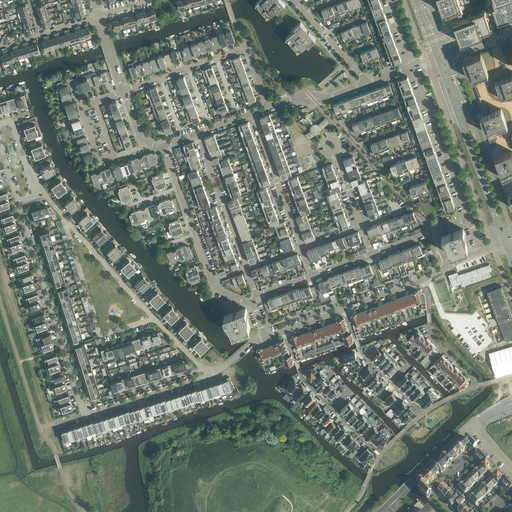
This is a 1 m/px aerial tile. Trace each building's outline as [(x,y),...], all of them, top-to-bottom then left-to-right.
[(186,8),(182,0),(179,0),(180,0),(176,2),(179,11),(186,8)] [(182,0),(186,8),(192,6),(190,0),(182,0)] [(190,0),(192,6),(193,8),(200,6),(198,0),(190,0)] [(259,0),(256,4),(268,17),(278,9),(279,11),(286,5),(281,0),(259,0)] [(347,0),(342,2),(346,12),(351,10),(347,0)] [(352,0),(347,0),(351,10),(356,8),(352,0)] [(438,0),(443,12),(446,11),(446,14),(450,12),(462,8),(459,0),(438,0)] [(511,0),(494,0),(495,1),(493,2),(498,18),(507,14),(510,14),(511,12),(511,0)] [(370,4),(372,9),(381,5),(380,1),(370,4)] [(342,2),(337,4),(340,13),(346,12),(342,2)] [(36,7),(38,12),(46,10),(45,4),(36,7)] [(337,4),(332,6),(335,15),(340,13),(337,4)] [(17,8),(19,13),(27,10),(26,5),(17,8)] [(381,5),(372,9),(374,14),(383,10),(381,5)] [(332,6),(327,8),(330,17),(335,15),(332,6)] [(330,17),(327,8),(322,10),(326,21),(331,20),(330,17)] [(40,17),(48,15),(50,14),(49,9),(46,10),(38,12),(40,17)] [(149,9),(146,10),(150,22),(157,20),(154,9),(150,10),(149,9)] [(83,10),(74,12),(76,18),(85,15),(83,10)] [(140,13),(143,22),(143,24),(150,22),(146,10),(143,10),(144,12),(140,13)] [(485,10),(453,22),(454,24),(461,43),(482,35),(481,33),(491,29),(485,10)] [(136,13),(133,14),(136,24),(143,22),(140,13),(136,14),(136,13)] [(375,16),(376,21),(386,18),(384,13),(375,16)] [(126,17),(129,28),(130,29),(133,28),(134,27),(133,25),(136,24),(133,14),(130,15),(130,16),(126,17)] [(119,18),(122,28),(123,30),(129,28),(126,17),(122,18),(122,17),(119,18)] [(113,31),(115,30),(122,28),(119,18),(116,19),(116,20),(112,21),(113,24),(111,25),(113,31)] [(376,21),(378,26),(388,23),(386,18),(376,21)] [(50,20),(41,23),(43,28),(51,25),(50,20)] [(31,21),(22,23),(24,29),(32,26),(31,21)] [(308,43),(310,45),(316,39),(301,22),(294,27),(296,29),(286,38),(299,51),(308,43)] [(367,22),(361,24),(365,33),(370,31),(367,22)] [(83,29),(86,38),(87,41),(95,38),(92,30),(89,31),(87,23),(85,24),(86,28),(83,29)] [(378,26),(380,31),(390,27),(388,23),(378,26)] [(361,24),(356,26),(360,35),(365,33),(361,24)] [(79,26),(77,27),(81,40),(86,38),(83,29),(80,30),(79,26)] [(356,26),(351,27),(355,37),(360,35),(356,26)] [(75,32),(73,32),(76,44),(81,42),(81,40),(77,27),(74,28),(75,32)] [(351,27),(346,29),(350,39),(355,37),(351,27)] [(380,31),(382,36),(391,32),(390,27),(380,31)] [(66,30),(70,43),(71,46),(76,44),(73,32),(70,33),(69,29),(66,30)] [(341,32),(342,35),(344,41),(350,39),(346,29),(341,31),(341,32)] [(65,35),(62,36),(65,45),(70,43),(66,30),(64,31),(65,35)] [(226,34),(224,34),(227,43),(230,42),(231,43),(235,42),(230,30),(225,32),(226,34)] [(58,32),(56,33),(60,46),(65,45),(62,36),(60,36),(58,32)] [(382,36),(383,40),(393,37),(391,32),(382,36)] [(55,38),(52,39),(55,48),(60,46),(56,33),(54,34),(55,38)] [(219,36),(217,37),(220,46),(220,45),(223,44),(224,46),(227,44),(227,43),(224,34),(223,33),(218,35),(219,36)] [(212,39),(210,39),(210,40),(213,48),(216,47),(217,48),(220,47),(220,45),(220,46),(217,37),(216,35),(211,37),(212,39)] [(50,50),(46,36),(43,37),(45,41),(42,42),(42,43),(39,44),(42,53),(45,52),(45,51),(50,50)] [(48,36),(46,36),(50,50),(55,48),(52,39),(49,40),(48,36)] [(383,40),(385,45),(395,42),(393,37),(383,40)] [(205,41),(203,42),(206,51),(209,49),(210,51),(213,49),(213,48),(210,40),(210,39),(209,38),(204,40),(205,41)] [(34,44),(31,45),(34,54),(40,53),(35,40),(33,40),(34,44)] [(198,44),(196,45),(199,53),(202,52),(203,53),(206,52),(206,51),(203,42),(202,41),(197,43),(198,44)] [(27,42),(25,43),(29,56),(34,54),(31,45),(29,46),(27,42)] [(385,45),(387,50),(397,47),(395,42),(385,45)] [(24,48),(21,48),(24,58),(29,56),(25,43),(22,44),(24,48)] [(190,46),(189,47),(188,47),(192,56),(195,55),(196,56),(199,55),(199,53),(196,45),(195,43),(190,45),(190,46)] [(17,45),(15,46),(19,59),(24,58),(21,48),(18,49),(17,45)] [(10,52),(11,53),(13,61),(14,61),(19,59),(15,46),(12,47),(13,51),(10,52)] [(188,47),(189,47),(188,46),(183,48),(183,49),(181,50),(184,58),(188,57),(189,58),(192,57),(192,56),(188,47)] [(376,47),(371,49),(374,59),(380,57),(376,47)] [(387,50),(389,55),(398,51),(397,47),(387,50)] [(371,49),(366,51),(369,60),(374,59),(371,49)] [(9,64),(5,50),(2,51),(3,55),(0,56),(3,65),(9,64)] [(7,50),(5,50),(9,64),(14,62),(14,61),(13,61),(11,53),(8,54),(7,50)] [(170,52),(171,54),(174,62),(175,64),(178,62),(178,61),(182,59),(178,51),(176,52),(176,50),(170,52)] [(369,60),(366,51),(360,53),(364,62),(369,60)] [(389,55),(390,60),(400,56),(398,51),(389,55)] [(163,55),(164,56),(167,65),(168,66),(171,65),(171,63),(174,62),(171,54),(169,54),(169,53),(163,55)] [(488,74),(481,53),(463,60),(467,71),(469,70),(473,80),(488,74)] [(156,57),(157,59),(160,67),(161,69),(164,67),(164,66),(167,65),(164,56),(162,57),(162,55),(156,57)] [(231,62),(233,68),(243,64),(240,56),(230,60),(231,62)] [(400,56),(390,60),(392,65),(402,61),(400,56)] [(149,60),(150,61),(153,70),(154,71),(157,70),(157,69),(160,67),(157,59),(155,59),(155,58),(149,60)] [(142,62),(143,64),(146,72),(146,74),(150,73),(150,71),(153,70),(150,61),(148,62),(148,61),(142,62)] [(136,66),(135,65),(134,62),(127,65),(132,79),(136,78),(136,76),(139,75),(136,66)] [(140,63),(135,65),(136,66),(139,75),(139,76),(143,75),(143,74),(146,72),(143,64),(141,65),(140,63)] [(238,71),(239,74),(245,71),(243,64),(233,68),(235,73),(238,71)] [(203,73),(205,78),(215,74),(212,67),(205,69),(206,72),(203,73)] [(101,75),(99,76),(101,83),(104,82),(104,83),(106,82),(113,79),(110,72),(107,72),(107,71),(100,73),(101,75)] [(236,77),(238,82),(248,79),(245,71),(239,74),(239,76),(236,77)] [(93,73),(89,74),(93,86),(97,85),(97,86),(100,85),(99,84),(101,83),(99,76),(97,76),(96,75),(96,74),(95,73),(94,73),(93,73)] [(84,81),(82,82),(85,89),(87,89),(89,89),(89,88),(93,86),(89,74),(84,76),(84,77),(83,77),(83,78),(83,79),(83,80),(84,81)] [(210,82),(211,84),(217,81),(215,74),(205,78),(207,83),(210,82)] [(85,89),(82,82),(80,82),(79,81),(79,80),(78,79),(76,79),(75,79),(74,80),(73,79),(72,79),(71,79),(70,79),(69,77),(69,76),(68,76),(67,75),(66,76),(65,76),(67,82),(72,81),(76,92),(80,91),(81,92),(83,91),(83,90),(85,89)] [(398,79),(400,84),(409,81),(407,76),(398,79)] [(511,76),(495,83),(501,99),(511,94),(511,76)] [(175,83),(177,88),(187,84),(184,77),(177,79),(178,82),(175,83)] [(243,86),(244,88),(251,86),(248,79),(238,82),(240,87),(243,86)] [(60,92),(61,94),(69,92),(68,90),(69,89),(68,87),(67,87),(66,83),(63,84),(62,81),(59,82),(57,83),(57,84),(56,84),(59,93),(60,92)] [(208,87),(210,92),(220,89),(217,81),(211,84),(211,86),(208,87)] [(400,84),(401,89),(411,86),(409,81),(400,84)] [(182,92),(183,94),(189,92),(187,84),(177,88),(179,93),(182,92)] [(390,84),(384,86),(388,95),(393,93),(390,84)] [(242,92),(243,97),(253,93),(251,86),(244,88),(245,91),(242,92)] [(384,86),(379,88),(383,97),(388,95),(384,86)] [(401,89),(403,94),(413,91),(411,86),(401,89)] [(147,93),(149,98),(159,95),(156,87),(149,90),(150,92),(147,93)] [(379,88),(374,90),(378,99),(378,101),(383,100),(383,97),(379,88)] [(215,96),(216,99),(223,96),(220,89),(210,92),(212,97),(215,96)] [(374,90),(369,92),(372,101),(378,99),(374,90)] [(403,94),(405,99),(414,95),(413,91),(403,94)] [(61,97),(63,103),(72,100),(70,96),(71,96),(70,93),(69,94),(69,92),(61,94),(62,96),(61,97)] [(180,98),(182,103),(192,99),(189,92),(183,94),(183,96),(180,98)] [(369,92),(364,93),(367,103),(372,101),(369,92)] [(253,93),(243,97),(245,102),(246,102),(246,104),(249,103),(256,101),(253,93)] [(364,93),(359,95),(362,105),(367,103),(364,93)] [(24,94),(16,97),(20,108),(24,107),(24,106),(24,105),(26,104),(26,105),(27,105),(25,99),(28,98),(26,94),(24,94)] [(154,102),(155,104),(161,102),(159,95),(149,98),(151,103),(154,102)] [(359,95),(354,97),(357,107),(362,105),(359,95)] [(405,99),(407,104),(416,100),(414,95),(405,99)] [(214,102),(215,107),(225,103),(223,96),(216,99),(217,101),(214,102)] [(16,97),(9,99),(13,110),(17,109),(17,107),(19,107),(20,108),(16,97)] [(354,97),(349,99),(352,108),(357,107),(354,97)] [(9,99),(2,101),(6,113),(10,111),(9,110),(12,109),(13,110),(9,99)] [(187,107),(188,109),(195,106),(192,99),(182,103),(184,108),(187,107)] [(349,99),(344,101),(347,110),(352,108),(349,99)] [(67,109),(67,111),(75,108),(74,106),(75,106),(74,104),(73,104),(72,100),(63,103),(65,110),(67,109)] [(407,104),(408,108),(418,105),(416,100),(407,104)] [(344,101),(338,103),(342,112),(343,115),(348,113),(347,110),(344,101)] [(107,108),(109,113),(119,109),(116,102),(109,104),(110,107),(107,108)] [(152,108),(154,113),(164,109),(161,102),(155,104),(155,107),(152,108)] [(225,103),(215,107),(217,112),(220,111),(221,113),(228,111),(225,103)] [(335,109),(331,110),(333,115),(342,112),(338,103),(333,105),(335,109)] [(408,108),(410,113),(420,110),(418,105),(408,108)] [(186,112),(187,117),(197,114),(195,106),(188,109),(189,111),(186,112)] [(398,107),(393,109),(396,119),(402,117),(398,107)] [(67,114),(69,120),(78,117),(76,113),(77,113),(77,110),(76,110),(75,108),(67,111),(68,113),(67,114)] [(301,109),(301,110),(300,112),(299,114),(299,116),(300,119),(299,119),(300,119),(301,120),(300,120),(300,121),(301,120),(303,122),(305,123),(307,123),(310,122),(312,125),(311,126),(311,128),(311,129),(311,131),(306,135),(305,134),(309,139),(315,135),(317,135),(319,133),(321,132),(322,129),(329,123),(325,118),(325,119),(319,124),(318,124),(316,124),(315,124),(314,124),(311,121),(312,121),(311,121),(313,119),(314,116),(314,114),(313,112),(313,111),(312,110),(310,109),(307,108),(305,108),(303,109),(303,108),(302,108),(303,109),(301,110),(301,109)] [(114,117),(115,119),(121,116),(119,109),(109,113),(111,118),(114,117)] [(159,117),(160,119),(167,117),(164,109),(154,113),(156,118),(159,117)] [(393,109),(388,111),(391,121),(396,119),(393,109)] [(485,115),(480,117),(486,133),(501,127),(502,129),(508,127),(501,109),(485,115)] [(410,113),(412,118),(421,115),(420,110),(410,113)] [(388,111),(383,113),(386,123),(391,121),(388,111)] [(383,113),(377,115),(381,124),(386,123),(383,113)] [(197,114),(187,117),(189,122),(192,121),(193,124),(200,121),(197,114)] [(260,117),(262,123),(271,119),(269,114),(260,117)] [(377,115),(372,117),(376,126),(381,124),(377,115)] [(421,115),(412,118),(414,123),(423,120),(421,115)] [(112,122),(114,127),(124,124),(121,116),(115,119),(115,121),(112,122)] [(73,126),(74,128),(81,125),(80,123),(81,123),(80,121),(79,121),(78,117),(69,120),(71,127),(73,126)] [(157,120),(159,127),(169,124),(167,117),(160,119),(157,120)] [(372,117),(367,119),(371,128),(376,126),(372,117)] [(262,123),(264,128),(273,124),(271,119),(262,123)] [(367,119),(362,120),(366,130),(371,128),(367,119)] [(362,120),(357,122),(361,132),(366,130),(362,120)] [(238,125),(240,131),(250,127),(248,122),(238,125)] [(361,132),(357,122),(352,124),(355,134),(361,132)] [(414,125),(416,130),(426,127),(424,122),(414,125)] [(24,128),(26,133),(36,130),(34,125),(35,125),(34,124),(23,128),(24,129),(24,128)] [(119,131),(120,134),(127,131),(124,124),(114,127),(116,132),(119,131)] [(169,124),(159,127),(161,133),(164,131),(165,134),(172,131),(169,124)] [(264,128),(266,133),(275,129),(273,124),(264,128)] [(73,138),(75,137),(84,134),(83,130),(84,129),(83,127),(82,127),(81,125),(74,128),(71,129),(72,131),(71,132),(73,138)] [(240,131),(242,136),(252,132),(250,127),(240,131)] [(416,130),(418,135),(428,132),(426,127),(416,130)] [(266,133),(267,138),(277,135),(275,129),(266,133)] [(36,130),(26,133),(27,138),(27,139),(38,135),(38,134),(36,130)] [(118,137),(119,142),(129,138),(127,131),(120,134),(121,136),(118,137)] [(407,131),(401,133),(405,142),(410,140),(407,131)] [(242,136),(244,141),(254,137),(252,132),(242,136)] [(418,135),(420,140),(429,136),(428,132),(418,135)] [(401,133),(396,135),(400,144),(405,142),(401,133)] [(79,143),(80,145),(87,142),(86,140),(87,140),(87,138),(86,138),(84,134),(75,137),(78,144),(79,143)] [(205,138),(207,143),(216,139),(214,134),(205,138)] [(269,143),(279,140),(281,139),(279,134),(277,135),(267,138),(269,143)] [(396,135),(391,137),(395,146),(400,144),(396,135)] [(420,140),(422,145),(431,141),(429,136),(420,140)] [(244,141),(246,146),(256,142),(254,137),(244,141)] [(391,137),(386,138),(390,148),(395,146),(391,137)] [(129,138),(119,142),(121,147),(124,146),(125,148),(132,146),(129,138)] [(386,138),(381,140),(384,150),(390,148),(386,138)] [(207,143),(208,148),(218,145),(216,139),(207,143)] [(269,143),(271,148),(281,145),(279,140),(269,143)] [(381,140),(376,142),(379,152),(384,150),(381,140)] [(422,145),(423,150),(433,146),(431,141),(422,145)] [(79,148),(81,154),(90,151),(89,147),(90,146),(89,144),(88,144),(87,142),(80,145),(80,147),(79,148)] [(183,145),(185,151),(195,147),(193,142),(183,145)] [(246,146),(248,151),(257,147),(256,142),(246,146)] [(371,155),(374,154),(379,152),(376,142),(371,144),(372,147),(369,148),(371,155)] [(31,149),(33,153),(43,149),(41,144),(42,144),(41,144),(31,148),(31,149)] [(208,148),(210,153),(220,150),(218,145),(208,148)] [(271,148),(273,153),(283,150),(281,145),(271,148)] [(423,150),(425,154),(435,151),(433,146),(423,150)] [(185,151),(187,156),(197,152),(195,147),(185,151)] [(248,151),(250,156),(259,152),(257,147),(248,151)] [(43,149),(33,153),(35,158),(35,159),(46,154),(45,154),(43,149)] [(212,158),(222,155),(225,154),(223,149),(220,150),(210,153),(212,158)] [(273,153),(275,158),(284,155),(283,150),(273,153)] [(90,151),(81,154),(84,160),(85,160),(86,162),(93,159),(93,157),(94,157),(93,154),(92,155),(90,151)] [(425,154),(427,159),(436,156),(435,151),(425,154)] [(511,151),(495,157),(503,178),(511,174),(511,151)] [(187,156),(189,161),(198,157),(197,152),(187,156)] [(250,156),(252,161),(261,158),(259,152),(250,156)] [(150,153),(147,154),(151,165),(156,164),(155,162),(158,161),(154,153),(151,154),(150,153)] [(343,159),(345,165),(355,161),(353,156),(349,157),(349,155),(350,154),(350,153),(344,158),(344,159),(343,159)] [(144,157),(140,158),(143,166),(145,166),(146,167),(151,165),(147,154),(143,155),(144,157)] [(214,163),(219,162),(224,160),(222,155),(212,158),(214,163)] [(275,158),(277,163),(286,160),(284,155),(275,158)] [(416,156),(411,158),(414,168),(419,166),(416,156)] [(427,159),(429,164),(438,160),(436,156),(427,159)] [(189,161),(191,166),(200,162),(198,157),(189,161)] [(136,158),(133,159),(137,170),(142,169),(141,167),(143,166),(140,158),(137,159),(136,158)] [(219,162),(221,167),(230,163),(228,158),(224,160),(219,162)] [(252,161),(253,166),(263,163),(261,158),(252,161)] [(411,158),(405,160),(409,170),(414,168),(411,158)] [(130,162),(126,163),(129,172),(131,171),(132,172),(137,170),(133,159),(129,160),(130,162)] [(277,163),(279,169),(288,165),(286,160),(277,163)] [(405,160),(400,162),(404,171),(409,170),(405,160)] [(429,164),(430,169),(440,165),(438,160),(429,164)] [(345,165),(347,170),(357,166),(355,161),(345,165)] [(40,169),(42,173),(52,168),(50,163),(50,162),(39,168),(40,169)] [(191,166),(193,171),(197,169),(198,170),(202,168),(200,162),(191,166)] [(400,162),(395,164),(399,173),(404,171),(400,162)] [(122,163),(119,164),(123,176),(128,174),(127,172),(129,172),(126,163),(123,164),(122,163)] [(221,167),(222,172),(232,168),(230,163),(221,167)] [(253,166),(255,171),(265,168),(263,163),(253,166)] [(116,167),(112,168),(115,177),(117,176),(118,177),(123,176),(119,164),(115,166),(116,167)] [(322,167),(324,172),(334,169),(332,164),(322,167)] [(399,173),(395,164),(390,166),(393,175),(399,173)] [(279,169),(280,174),(290,170),(288,165),(279,169)] [(440,165),(430,169),(432,174),(442,170),(440,165)] [(347,170),(349,175),(359,171),(357,166),(347,170)] [(52,168),(42,173),(45,177),(45,178),(55,172),(52,168)] [(108,168),(105,169),(109,181),(114,179),(113,178),(115,177),(112,168),(109,170),(108,168)] [(222,172),(224,177),(234,173),(232,168),(222,172)] [(255,171),(257,176),(267,173),(265,168),(255,171)] [(101,172),(98,173),(101,182),(103,181),(104,183),(109,181),(105,169),(101,171),(101,172)] [(188,173),(190,178),(199,174),(198,170),(197,169),(193,171),(188,173)] [(324,172),(326,177),(335,174),(334,169),(324,172)] [(290,170),(280,174),(282,179),(292,175),(290,170)] [(349,175),(351,180),(361,176),(359,171),(349,175)] [(101,182),(98,173),(94,175),(94,173),(88,175),(91,183),(93,183),(94,186),(100,184),(99,183),(101,182)] [(151,179),(153,184),(164,180),(163,176),(162,177),(160,173),(152,176),(153,178),(151,179)] [(224,177),(226,182),(236,178),(234,173),(224,177)] [(257,176),(259,181),(269,178),(267,173),(257,176)] [(433,176),(435,181),(444,178),(443,173),(433,176)] [(190,178),(192,183),(201,180),(199,174),(190,178)] [(326,177),(328,183),(337,179),(335,174),(326,177)] [(288,180),(290,185),(299,181),(297,176),(288,180)] [(353,185),(358,183),(362,181),(361,176),(351,180),(353,185)] [(226,182),(228,187),(238,183),(236,178),(226,182)] [(269,178),(259,181),(261,187),(270,183),(269,178)] [(435,181),(437,186),(446,182),(444,178),(435,181)] [(328,183),(330,188),(339,184),(337,179),(328,183)] [(358,183),(359,188),(369,185),(367,179),(362,181),(358,183)] [(51,187),(54,191),(63,185),(60,181),(60,180),(51,187)] [(164,180),(153,184),(155,189),(152,190),(153,194),(159,192),(158,190),(166,188),(164,184),(166,183),(164,180)] [(192,183),(193,188),(203,185),(201,180),(192,183)] [(290,185),(292,190),(301,186),(299,181),(290,185)] [(425,182),(420,184),(423,193),(429,191),(425,182)] [(437,186),(438,191),(448,187),(446,182),(437,186)] [(228,187),(230,192),(239,189),(238,183),(228,187)] [(327,189),(329,194),(331,193),(336,191),(341,189),(339,184),(330,188),(327,189)] [(415,185),(418,195),(419,197),(424,196),(423,193),(420,184),(415,185)] [(63,185),(54,191),(57,195),(58,196),(67,189),(66,189),(63,185)] [(118,191),(119,196),(131,192),(130,188),(128,189),(127,185),(118,188),(119,191),(118,191)] [(193,188),(195,193),(205,190),(203,185),(193,188)] [(359,188),(361,193),(371,190),(369,185),(359,188)] [(413,197),(418,195),(415,185),(409,187),(413,197)] [(292,190),(294,195),(303,192),(301,186),(292,190)] [(257,191),(259,196),(269,193),(267,187),(257,191)] [(438,191),(440,195),(450,192),(448,187),(438,191)] [(239,189),(230,192),(232,197),(241,194),(239,189)] [(195,193),(197,198),(207,195),(205,190),(195,193)] [(361,193),(363,198),(373,195),(371,190),(361,193)] [(327,194),(329,199),(338,196),(336,191),(331,193),(329,194),(327,194)] [(131,192),(119,196),(121,201),(123,201),(124,203),(126,202),(126,204),(133,202),(131,196),(132,196),(131,192)] [(294,195),(295,200),(305,197),(303,192),(294,195)] [(440,195),(442,200),(451,197),(450,192),(440,195)] [(259,196),(261,201),(270,198),(269,193),(259,196)] [(197,198),(199,203),(209,200),(207,195),(197,198)] [(363,198),(365,204),(375,200),(373,195),(363,198)] [(65,204),(68,208),(76,201),(73,197),(73,196),(64,204),(65,204)] [(329,199),(330,205),(340,201),(338,196),(329,199)] [(230,207),(239,203),(242,202),(240,197),(228,201),(230,207)] [(295,200),(297,205),(307,202),(305,197),(295,200)] [(442,200),(444,205),(453,202),(451,197),(442,200)] [(261,201),(263,206),(272,203),(270,198),(261,201)] [(167,199),(164,200),(168,212),(169,214),(173,213),(172,210),(173,210),(172,209),(175,208),(171,199),(168,201),(167,199)] [(8,200),(0,202),(0,209),(1,209),(10,206),(8,200)] [(161,203),(157,204),(160,213),(162,212),(163,214),(168,212),(164,200),(160,202),(161,203)] [(209,200),(199,203),(201,209),(211,205),(209,200)] [(365,204),(367,209),(376,205),(375,200),(365,204)] [(76,201),(68,208),(71,212),(72,213),(80,205),(80,204),(80,205),(76,201)] [(330,205),(332,210),(342,206),(340,201),(330,205)] [(297,205),(299,210),(309,207),(307,202),(297,205)] [(453,202),(444,205),(445,210),(455,207),(453,202)] [(230,207),(232,212),(241,208),(239,203),(230,207)] [(263,206),(265,211),(274,208),(272,203),(263,206)] [(153,204),(150,206),(154,217),(159,215),(158,214),(160,213),(157,204),(154,206),(153,204)] [(367,209),(369,214),(378,210),(376,205),(367,209)] [(47,206),(42,208),(45,218),(50,216),(49,212),(53,211),(54,211),(50,206),(50,207),(48,207),(47,206)] [(147,208),(143,210),(146,218),(148,217),(149,219),(154,217),(150,206),(146,207),(147,208)] [(207,209),(209,215),(218,211),(216,206),(207,209)] [(332,210),(334,215),(344,211),(342,206),(332,210)] [(299,210),(301,215),(306,214),(311,212),(309,207),(299,210)] [(42,208),(37,209),(40,221),(45,220),(45,218),(42,208)] [(232,212),(234,217),(243,213),(241,208),(232,212)] [(265,211),(266,216),(276,213),(274,208),(265,211)] [(40,221),(37,209),(31,211),(35,223),(40,221)] [(139,209),(136,211),(140,222),(145,220),(145,221),(147,220),(146,218),(143,210),(140,211),(139,209)] [(378,210),(369,214),(371,219),(380,215),(378,210)] [(140,222),(136,211),(132,212),(133,213),(129,215),(132,223),(134,223),(135,224),(140,222)] [(209,215),(210,220),(220,216),(218,211),(209,215)] [(334,221),(336,220),(346,216),(344,211),(334,215),(332,216),(334,221)] [(413,211),(408,213),(411,223),(416,221),(417,223),(419,223),(421,223),(422,222),(416,216),(415,216),(413,211)] [(78,220),(82,224),(90,217),(87,213),(87,212),(78,220)] [(235,222),(245,218),(248,217),(246,212),(243,213),(234,217),(235,222)] [(266,216),(268,222),(278,218),(276,213),(266,216)] [(408,213),(403,215),(406,225),(411,223),(408,213)] [(2,226),(14,222),(13,219),(14,219),(13,214),(8,216),(8,215),(8,216),(0,218),(0,219),(1,219),(3,225),(2,226)] [(296,217),(298,222),(308,219),(306,214),(301,215),(296,217)] [(403,215),(398,217),(401,227),(406,225),(403,215)] [(210,220),(212,225),(222,221),(220,216),(210,220)] [(336,220),(338,225),(347,221),(346,216),(336,220)] [(90,217),(82,224),(85,228),(94,221),(94,220),(93,221),(90,217)] [(398,217),(393,219),(396,228),(401,227),(398,217)] [(235,222),(237,227),(247,224),(245,218),(235,222)] [(270,227),(275,225),(280,223),(278,218),(268,222),(270,227)] [(298,222),(300,227),(310,224),(308,219),(298,222)] [(388,221),(391,230),(392,233),(397,231),(396,228),(393,219),(388,221)] [(168,225),(170,230),(181,226),(180,224),(179,224),(177,220),(169,223),(170,225),(168,225)] [(212,225),(214,230),(224,226),(222,221),(212,225)] [(275,225),(277,230),(286,227),(284,221),(280,223),(275,225)] [(347,221),(338,225),(340,230),(349,227),(347,221)] [(388,221),(383,223),(386,232),(391,230),(388,221)] [(14,222),(2,226),(4,232),(7,230),(8,231),(8,230),(16,227),(14,222)] [(383,223),(377,224),(381,234),(386,232),(383,223)] [(237,227),(239,232),(249,229),(247,224),(237,227)] [(300,227),(302,232),(311,229),(310,224),(300,227)] [(377,224),(372,226),(376,236),(381,234),(377,224)] [(181,226),(170,230),(166,232),(168,237),(173,235),(174,237),(183,234),(181,230),(183,230),(181,226)] [(214,230),(216,235),(226,231),(224,226),(214,230)] [(376,236),(372,226),(367,228),(371,238),(376,236)] [(277,230),(279,235),(288,232),(286,227),(277,230)] [(92,236),(96,240),(104,233),(101,229),(101,228),(92,236)] [(239,232),(241,237),(251,234),(249,229),(239,232)] [(302,232),(304,237),(313,234),(311,229),(302,232)] [(465,234),(463,229),(454,232),(454,231),(450,232),(450,233),(442,237),(443,242),(446,241),(451,255),(452,255),(467,249),(468,248),(463,235),(465,234)] [(39,234),(41,239),(51,236),(49,231),(39,234)] [(216,235),(218,240),(227,236),(226,231),(216,235)] [(279,235),(280,240),(290,237),(288,232),(279,235)] [(358,232),(353,234),(356,243),(362,241),(358,232)] [(104,233),(96,240),(99,244),(108,237),(108,236),(107,237),(104,233)] [(8,246),(20,242),(19,239),(20,238),(19,234),(14,236),(14,235),(14,236),(7,238),(7,239),(9,245),(8,246)] [(241,237),(243,242),(252,239),(251,234),(241,237)] [(313,234),(304,237),(306,243),(315,239),(313,234)] [(353,234),(348,235),(351,245),(356,243),(353,234)] [(348,235),(343,237),(346,247),(351,245),(348,235)] [(41,239),(42,244),(52,241),(51,236),(41,239)] [(218,240),(220,245),(229,242),(227,236),(218,240)] [(280,240),(282,245),(292,242),(290,237),(280,240)] [(343,237),(338,239),(341,249),(346,247),(343,237)] [(243,242),(245,247),(254,244),(252,239),(243,242)] [(338,239),(332,241),(336,251),(341,249),(338,239)] [(42,244),(44,250),(54,246),(52,241),(42,244)] [(332,241),(327,243),(331,252),(336,251),(332,241)] [(20,242),(8,246),(10,252),(14,250),(14,251),(14,250),(22,247),(20,242)] [(220,245),(222,250),(231,247),(229,242),(220,245)] [(292,242),(282,245),(284,251),(294,247),(292,242)] [(327,243),(322,245),(326,254),(331,252),(327,243)] [(106,252),(110,256),(118,249),(115,245),(115,244),(106,252)] [(245,247),(247,253),(256,249),(254,244),(245,247)] [(419,244),(414,246),(418,256),(423,254),(419,244)] [(322,245),(317,246),(321,256),(326,254),(322,245)] [(44,250),(45,255),(55,252),(54,246),(44,250)] [(184,246),(181,247),(185,258),(190,256),(189,255),(192,254),(188,246),(185,247),(184,246)] [(317,246),(312,248),(317,261),(322,259),(321,256),(317,246)] [(414,246),(409,248),(413,260),(418,258),(418,256),(414,246)] [(178,250),(174,251),(177,259),(179,259),(180,260),(185,258),(181,247),(177,248),(178,250)] [(222,250),(223,255),(233,252),(231,247),(222,250)] [(317,261),(312,248),(307,250),(311,263),(317,261)] [(409,248),(404,250),(408,262),(413,260),(409,248)] [(118,249),(110,256),(113,260),(122,253),(122,252),(121,252),(118,249)] [(247,253),(248,258),(258,254),(256,249),(247,253)] [(404,250),(399,252),(403,264),(408,262),(404,250)] [(177,259),(174,251),(171,252),(170,251),(166,252),(171,264),(176,262),(175,260),(177,259)] [(45,255),(47,260),(57,257),(55,252),(45,255)] [(223,255),(225,260),(235,257),(233,252),(223,255)] [(399,252),(394,254),(398,265),(403,264),(399,252)] [(14,265),(14,266),(27,261),(26,259),(27,258),(25,254),(21,255),(20,255),(13,258),(15,265),(14,265)] [(258,254),(248,258),(250,263),(260,259),(258,254)] [(298,254),(292,256),(296,265),(301,263),(298,254)] [(388,256),(389,257),(392,265),(393,265),(393,266),(393,267),(398,265),(394,254),(388,256)] [(292,256),(287,257),(291,267),(296,265),(292,256)] [(47,260),(49,265),(59,262),(57,257),(47,260)] [(225,260),(227,265),(237,262),(235,257),(225,260)] [(287,257),(282,259),(286,269),(291,267),(287,257)] [(389,257),(384,259),(388,268),(393,266),(393,265),(392,265),(389,257)] [(282,259),(277,261),(281,271),(286,269),(282,259)] [(380,262),(375,264),(377,270),(382,268),(383,273),(389,271),(388,268),(384,259),(379,261),(380,262)] [(121,268),(124,272),(132,264),(129,261),(129,260),(120,268),(121,268)] [(27,261),(14,266),(16,271),(20,270),(20,271),(20,270),(29,267),(27,261)] [(50,270),(60,267),(63,266),(61,261),(59,262),(49,265),(50,270)] [(277,261),(272,263),(276,273),(281,271),(277,261)] [(237,262),(227,265),(229,271),(239,267),(237,262)] [(272,263),(267,265),(270,274),(276,273),(272,263)] [(457,272),(449,275),(453,286),(461,283),(462,286),(493,275),(489,263),(458,275),(457,272)] [(132,264),(124,272),(127,276),(128,276),(136,268),(132,264)] [(370,264),(365,266),(368,275),(373,273),(373,272),(377,270),(375,264),(370,266),(370,264)] [(267,265),(262,267),(265,276),(270,274),(267,265)] [(185,272),(187,277),(198,273),(197,269),(196,270),(194,266),(186,269),(186,271),(185,272)] [(359,266),(354,268),(358,280),(363,278),(363,277),(362,276),(359,268),(360,268),(359,266)] [(365,266),(360,268),(359,268),(362,276),(363,277),(368,275),(365,266)] [(50,270),(52,275),(62,272),(60,267),(50,270)] [(262,267),(257,269),(260,278),(265,276),(262,267)] [(349,270),(352,280),(353,282),(358,280),(354,268),(349,270)] [(260,278),(257,269),(252,270),(255,280),(260,278)] [(349,270),(344,272),(347,281),(352,280),(349,270)] [(52,275),(53,280),(63,277),(62,272),(52,275)] [(339,274),(342,283),(343,286),(348,284),(347,281),(344,272),(339,274)] [(135,284),(138,288),(146,280),(143,276),(144,275),(142,273),(138,276),(140,278),(134,283),(135,284)] [(198,273),(187,277),(189,282),(190,281),(191,284),(200,280),(198,277),(200,276),(198,273)] [(20,285),(21,286),(33,281),(32,278),(33,278),(31,274),(27,275),(26,275),(19,278),(21,285),(20,285)] [(243,274),(237,276),(241,285),(246,283),(244,279),(246,278),(245,276),(243,276),(243,274)] [(339,274),(334,275),(337,285),(342,283),(339,274)] [(328,277),(329,279),(332,287),(337,285),(334,275),(328,277)] [(241,285),(237,276),(222,281),(223,285),(233,281),(235,287),(241,285)] [(66,287),(69,286),(68,282),(65,283),(63,277),(53,280),(55,286),(58,285),(59,288),(65,286),(65,287),(66,287)] [(329,279),(324,281),(328,290),(333,288),(332,287),(329,279)] [(146,280),(138,288),(142,291),(141,291),(142,292),(150,284),(146,280)] [(33,281),(21,286),(23,291),(26,290),(26,291),(26,290),(35,287),(33,281)] [(328,290),(324,281),(319,283),(319,284),(316,285),(320,296),(323,295),(323,294),(328,292),(328,290)] [(304,288),(308,297),(309,300),(309,299),(313,297),(314,298),(315,297),(316,296),(316,295),(313,287),(310,288),(309,286),(304,288)] [(511,314),(501,286),(487,291),(506,342),(511,339),(511,314)] [(68,292),(66,287),(65,287),(56,290),(58,296),(68,292)] [(299,288),(294,290),(297,300),(302,298),(299,290),(299,288)] [(304,288),(299,290),(302,298),(302,299),(308,297),(304,288)] [(413,293),(417,305),(421,303),(421,300),(419,294),(423,293),(421,289),(412,292),(412,293),(413,293)] [(294,290),(288,292),(292,302),(297,300),(294,290)] [(149,300),(152,303),(161,296),(157,292),(157,291),(148,299),(149,300)] [(58,296),(60,301),(70,298),(68,292),(58,296)] [(288,292),(283,294),(287,303),(292,302),(288,292)] [(412,307),(417,305),(413,293),(412,293),(408,295),(412,307)] [(27,305),(27,306),(39,301),(38,298),(39,298),(37,294),(33,295),(32,295),(33,295),(25,298),(28,305),(27,305)] [(278,296),(282,305),(283,308),(288,306),(287,303),(283,294),(278,296)] [(407,309),(412,307),(408,295),(403,297),(407,309)] [(161,296),(152,303),(156,307),(156,308),(165,300),(164,299),(161,296)] [(278,296),(273,298),(277,307),(282,305),(278,296)] [(407,309),(403,297),(398,299),(402,311),(402,310),(401,308),(406,307),(407,309)] [(60,301),(61,306),(71,303),(70,298),(60,301)] [(277,307),(273,298),(268,299),(269,301),(264,303),(267,312),(272,311),(272,309),(277,307)] [(397,312),(402,311),(398,299),(392,301),(397,312)] [(39,301),(27,306),(29,311),(32,310),(32,311),(33,310),(32,310),(41,307),(39,301)] [(392,314),(397,312),(392,301),(387,303),(392,314)] [(61,306),(63,311),(73,308),(71,303),(61,306)] [(387,316),(392,314),(387,303),(382,304),(387,316)] [(382,318),(387,316),(382,304),(377,306),(382,318)] [(377,320),(382,318),(377,306),(372,308),(377,320)] [(163,315),(167,319),(175,311),(171,307),(172,307),(171,307),(163,315)] [(63,311),(65,316),(74,313),(73,308),(63,311)] [(233,334),(234,335),(250,329),(250,328),(245,314),(248,313),(246,308),(237,311),(236,310),(232,311),(233,313),(227,315),(224,316),(226,321),(228,321),(233,334)] [(371,322),(377,320),(372,308),(367,310),(371,322)] [(371,322),(367,310),(362,312),(366,324),(367,324),(366,321),(370,320),(371,322)] [(175,311),(167,319),(170,322),(170,323),(171,323),(179,315),(179,314),(178,315),(175,311)] [(361,325),(366,324),(362,312),(357,314),(361,325)] [(33,325),(45,321),(44,318),(45,318),(43,313),(39,315),(39,314),(39,315),(31,318),(34,325),(33,325)] [(65,316),(66,321),(76,318),(74,313),(65,316)] [(357,327),(361,325),(357,314),(357,313),(351,315),(355,325),(356,327),(357,327)] [(66,321),(68,326),(78,323),(76,318),(66,321)] [(341,330),(348,327),(344,318),(337,320),(337,321),(338,321),(341,330)] [(45,321),(33,325),(35,331),(38,330),(39,330),(47,327),(45,321)] [(333,323),(337,334),(342,332),(341,330),(338,321),(337,321),(333,323)] [(178,330),(182,334),(190,326),(186,323),(186,322),(177,330),(178,331),(178,330)] [(68,326),(69,332),(79,329),(78,323),(68,326)] [(332,336),(337,334),(333,323),(328,325),(332,336)] [(326,337),(332,336),(328,325),(322,326),(326,337)] [(358,339),(361,338),(357,327),(356,327),(355,325),(353,325),(358,339)] [(190,326),(182,334),(185,338),(194,330),(193,330),(190,326)] [(321,339),(326,337),(322,326),(317,328),(321,339)] [(350,333),(348,327),(341,330),(342,332),(343,336),(350,334),(350,333)] [(316,341),(321,339),(317,328),(312,330),(316,341)] [(69,332),(71,337),(81,334),(79,329),(69,332)] [(311,343),(316,341),(312,330),(307,332),(311,343)] [(422,335),(418,331),(415,335),(413,333),(410,337),(411,338),(409,340),(413,345),(422,335)] [(158,332),(152,334),(155,343),(161,342),(160,339),(165,337),(160,332),(158,333),(158,332)] [(306,345),(311,343),(307,332),(302,334),(306,345)] [(39,345),(51,341),(50,338),(51,338),(50,333),(45,335),(45,334),(45,335),(36,338),(38,345),(39,345)] [(346,343),(354,340),(351,333),(350,333),(350,334),(343,336),(346,343)] [(81,334),(71,337),(73,342),(83,339),(81,334)] [(152,334),(147,335),(150,345),(155,343),(152,334)] [(301,347),(306,345),(302,334),(297,336),(301,347)] [(147,335),(142,337),(145,346),(150,345),(147,335)] [(297,348),(301,347),(297,336),(297,335),(291,337),(296,348),(296,349),(297,348)] [(426,339),(422,335),(413,345),(414,344),(418,348),(427,338),(426,339)] [(142,337),(137,338),(140,348),(145,346),(142,337)] [(193,346),(196,349),(204,342),(201,338),(201,337),(192,345),(193,346)] [(137,338),(132,340),(135,350),(140,348),(137,338)] [(431,342),(427,338),(418,348),(422,352),(431,342)] [(132,340),(126,342),(129,351),(135,350),(132,340)] [(288,349),(284,340),(277,342),(278,343),(281,352),(288,349)] [(51,341),(39,345),(41,351),(45,350),(53,346),(51,341)] [(126,342),(121,343),(124,353),(129,351),(126,342)] [(204,342),(196,349),(200,353),(200,354),(208,346),(208,345),(204,342)] [(436,347),(431,342),(422,352),(424,350),(428,354),(436,347)] [(74,346),(76,352),(86,349),(84,343),(74,346)] [(121,343),(116,345),(119,355),(124,353),(121,343)] [(278,343),(273,345),(277,356),(282,354),(281,352),(278,343)] [(116,345),(111,347),(114,356),(119,355),(116,345)] [(277,356),(273,345),(268,347),(272,357),(277,356)] [(511,346),(489,354),(496,378),(511,373),(511,346)] [(111,347),(106,348),(109,358),(114,356),(111,347)] [(263,347),(256,350),(257,353),(258,353),(261,361),(267,359),(263,348),(263,347)] [(267,359),(272,357),(268,347),(263,348),(267,359)] [(370,351),(367,354),(375,361),(386,350),(383,347),(380,350),(377,347),(371,353),(370,351)] [(109,358),(106,348),(100,350),(103,359),(109,358)] [(76,352),(77,357),(87,354),(86,349),(76,352)] [(290,355),(288,349),(281,352),(282,354),(283,358),(290,356),(290,355)] [(386,350),(375,361),(377,363),(379,364),(379,365),(390,354),(386,350)] [(354,352),(339,357),(341,363),(346,361),(347,363),(351,359),(353,362),(357,358),(354,352)] [(77,357),(79,362),(89,359),(87,354),(77,357)] [(390,354),(379,365),(383,369),(394,358),(390,354)] [(46,367),(58,363),(57,360),(58,359),(56,355),(52,357),(52,356),(52,357),(44,359),(44,360),(47,366),(46,367)] [(286,365),(294,362),(291,355),(290,355),(290,356),(283,358),(286,365)] [(447,359),(442,355),(433,364),(437,369),(447,359)] [(351,359),(347,363),(349,365),(349,366),(353,370),(355,368),(362,361),(358,357),(357,358),(353,362),(351,359)] [(394,358),(383,369),(384,370),(386,371),(388,373),(398,362),(394,358)] [(79,362),(80,367),(90,364),(89,359),(79,362)] [(183,359),(183,360),(186,369),(193,366),(193,367),(193,366),(188,361),(184,362),(183,359)] [(451,363),(447,359),(437,369),(442,373),(451,363)] [(183,360),(178,361),(181,371),(186,369),(183,360)] [(362,361),(355,368),(360,372),(363,369),(362,368),(366,364),(363,360),(362,361)] [(178,361),(173,363),(176,372),(181,371),(178,361)] [(58,363),(46,367),(48,373),(51,371),(51,372),(52,372),(51,371),(60,368),(58,363)] [(173,363),(168,364),(171,374),(176,372),(173,363)] [(455,367),(451,363),(442,373),(446,377),(456,366),(455,366),(455,367)] [(80,367),(82,373),(92,369),(90,364),(80,367)] [(168,364),(162,366),(165,376),(171,374),(168,364)] [(367,367),(361,373),(365,377),(363,379),(363,380),(371,371),(373,370),(369,365),(367,367)] [(162,366),(157,368),(160,377),(165,376),(162,366)] [(460,371),(456,366),(446,377),(448,375),(451,379),(450,380),(460,371)] [(309,370),(306,372),(308,373),(307,375),(312,379),(313,378),(319,372),(314,367),(312,369),(311,368),(309,370)] [(157,368),(152,369),(155,379),(160,377),(157,368)] [(82,373),(84,378),(94,375),(92,369),(82,373)] [(152,369),(147,371),(150,380),(155,379),(152,369)] [(319,372),(313,378),(319,383),(326,376),(326,375),(321,370),(319,372)] [(147,371),(142,372),(145,382),(150,380),(147,371)] [(371,371),(363,380),(367,384),(365,386),(376,375),(375,375),(373,373),(371,371)] [(464,375),(460,371),(450,380),(455,384),(464,375)] [(142,372),(136,374),(139,384),(145,382),(142,372)] [(136,374),(131,376),(134,385),(139,384),(136,374)] [(405,374),(397,383),(401,387),(410,378),(406,374),(405,374)] [(52,387),(64,382),(63,380),(64,379),(62,375),(58,376),(50,379),(50,380),(50,379),(53,386),(52,387)] [(84,378),(85,383),(95,380),(94,375),(84,378)] [(376,375),(365,386),(369,390),(381,378),(380,379),(376,375)] [(468,379),(464,375),(455,384),(459,388),(462,385),(463,386),(466,383),(465,382),(468,379)] [(131,376),(126,377),(129,387),(134,385),(131,376)] [(319,383),(315,387),(320,391),(321,390),(330,381),(326,376),(319,383)] [(401,387),(406,391),(416,380),(412,376),(410,378),(401,387)] [(126,377),(121,379),(124,388),(129,387),(126,377)] [(225,380),(222,381),(226,392),(231,390),(230,388),(234,386),(234,387),(229,377),(228,377),(229,377),(224,379),(225,380)] [(381,378),(369,390),(370,390),(375,396),(387,384),(385,382),(385,381),(384,380),(383,380),(381,378)] [(121,379),(116,380),(119,390),(124,388),(121,379)] [(298,382),(294,379),(287,386),(285,384),(282,387),(289,395),(292,392),(299,385),(297,383),(298,382)] [(85,383),(87,388),(97,385),(95,380),(85,383)] [(119,390),(116,380),(110,382),(113,392),(119,390)] [(220,382),(217,383),(221,393),(226,392),(222,381),(222,380),(219,381),(220,382)] [(330,381),(321,390),(325,395),(333,387),(335,384),(331,380),(330,381)] [(416,380),(406,391),(410,395),(419,386),(420,385),(416,381),(416,380)] [(214,384),(212,385),(216,395),(221,393),(217,383),(217,381),(214,383),(214,384)] [(64,382),(52,387),(54,392),(57,391),(58,392),(58,391),(66,388),(64,382)] [(209,386),(207,386),(210,397),(216,395),(212,385),(211,383),(209,384),(209,386)] [(87,388),(88,393),(98,390),(97,385),(87,388)] [(204,387),(202,388),(205,399),(210,397),(207,386),(206,385),(204,386),(204,387)] [(307,391),(302,385),(293,395),(298,400),(297,402),(299,404),(300,403),(305,398),(303,396),(307,391)] [(199,389),(197,390),(200,400),(205,399),(202,388),(201,386),(199,388),(199,389)] [(382,390),(378,395),(384,401),(391,393),(393,391),(389,386),(387,388),(384,391),(382,390)] [(419,386),(410,395),(414,399),(419,395),(419,394),(421,396),(425,392),(419,386)] [(194,390),(191,391),(195,401),(199,400),(200,401),(200,400),(197,390),(196,387),(193,389),(194,390)] [(325,395),(324,395),(329,400),(337,391),(333,387),(325,395)] [(188,392),(186,393),(190,403),(195,401),(191,391),(191,389),(188,390),(188,392)] [(98,390),(88,393),(90,399),(92,398),(93,400),(102,397),(101,395),(100,395),(98,390)] [(423,399),(420,403),(425,407),(428,405),(431,402),(431,401),(434,398),(429,394),(431,392),(428,390),(421,397),(423,399)] [(183,393),(181,394),(184,405),(190,403),(186,393),(185,391),(183,392),(183,393)] [(178,395),(176,396),(179,406),(184,405),(181,394),(180,393),(178,394),(178,395)] [(310,393),(303,400),(308,404),(308,405),(314,399),(315,398),(310,393)] [(392,393),(385,400),(390,405),(396,398),(392,393)] [(173,397),(171,398),(174,408),(179,406),(176,396),(175,394),(173,396),(173,397)] [(58,406),(58,407),(70,402),(69,400),(70,399),(69,395),(64,396),(56,399),(57,399),(59,406),(58,406)] [(168,399),(166,399),(169,410),(174,408),(171,398),(170,396),(167,397),(168,399)] [(162,400),(160,400),(164,411),(168,409),(168,410),(169,410),(166,399),(165,397),(162,398),(162,400)] [(157,401),(155,402),(158,413),(164,411),(160,400),(159,399),(157,400),(157,401)] [(308,404),(306,407),(307,407),(311,411),(317,406),(318,404),(319,403),(317,401),(314,399),(308,405),(308,404)] [(351,400),(341,410),(345,415),(355,405),(351,400)] [(395,404),(391,408),(393,410),(398,415),(407,405),(403,400),(397,406),(395,404)] [(152,403),(150,404),(153,414),(158,413),(155,402),(154,401),(152,402),(152,403)] [(70,402),(58,407),(60,412),(64,411),(64,412),(64,411),(72,408),(70,402)] [(147,405),(145,406),(148,416),(153,414),(150,404),(149,402),(147,403),(147,405)] [(142,406),(140,407),(143,418),(144,421),(149,419),(148,416),(145,406),(144,404),(142,405),(142,406)] [(311,411),(309,414),(313,418),(316,415),(322,409),(322,408),(318,404),(317,406),(311,411)] [(345,415),(344,415),(346,417),(349,420),(360,409),(355,405),(345,415)] [(137,408),(134,409),(138,419),(143,418),(140,407),(139,406),(136,407),(137,408)] [(322,409),(316,415),(322,421),(323,421),(329,414),(331,413),(324,406),(322,408),(322,409)] [(408,406),(396,418),(401,423),(404,420),(406,422),(415,413),(408,406)] [(132,410),(129,411),(133,421),(138,419),(134,409),(134,407),(131,409),(132,410)] [(126,411),(124,412),(127,422),(127,424),(128,425),(130,425),(131,424),(133,423),(132,421),(133,421),(129,411),(129,408),(126,410),(126,411)] [(360,409),(349,420),(353,424),(363,414),(359,410),(360,409)] [(121,413),(119,413),(122,424),(127,422),(124,412),(123,410),(121,411),(121,413)] [(116,414),(114,415),(117,426),(122,424),(119,413),(118,412),(116,413),(116,414)] [(111,416),(108,417),(112,427),(117,426),(114,415),(113,413),(110,415),(111,416)] [(363,414),(353,424),(355,423),(359,428),(369,417),(364,413),(363,414)] [(322,421),(321,422),(326,426),(332,420),(332,421),(332,420),(334,419),(331,416),(329,414),(323,421),(322,421)] [(106,418),(103,419),(107,429),(112,427),(108,417),(108,415),(105,416),(106,418)] [(101,419),(98,420),(102,431),(107,429),(103,419),(103,417),(100,418),(101,419)] [(369,417),(359,428),(363,432),(373,422),(369,417)] [(95,421),(93,422),(97,432),(96,433),(97,435),(103,433),(102,431),(98,420),(98,419),(95,420),(95,421)] [(90,422),(88,423),(91,433),(96,432),(96,433),(97,432),(93,422),(92,420),(90,421),(90,422)] [(326,426),(324,428),(329,433),(336,425),(332,421),(332,420),(326,426)] [(85,424),(82,425),(86,435),(89,434),(91,433),(88,423),(87,421),(84,423),(85,424)] [(372,428),(364,435),(369,440),(378,431),(374,426),(375,425),(373,422),(370,426),(372,428)] [(80,426),(77,426),(81,437),(86,435),(82,425),(82,423),(79,424),(80,426)] [(329,433),(328,433),(333,437),(334,436),(342,428),(338,423),(336,425),(329,433)] [(352,431),(347,426),(345,424),(344,426),(349,431),(345,435),(347,437),(351,433),(353,434),(354,433),(352,431)] [(75,427),(72,428),(76,439),(81,437),(77,426),(77,425),(74,426),(75,427)] [(69,429),(67,430),(71,440),(76,439),(72,428),(72,426),(69,428),(69,429)] [(342,428),(334,436),(341,443),(346,438),(344,435),(348,431),(343,426),(342,428)] [(61,431),(65,442),(71,440),(67,430),(67,428),(64,429),(64,431),(62,432),(61,431)] [(380,431),(373,437),(376,440),(374,442),(379,448),(382,445),(383,445),(385,443),(385,442),(388,439),(383,434),(385,432),(382,429),(380,431)] [(351,437),(344,443),(352,451),(349,455),(352,457),(357,451),(355,449),(359,445),(360,445),(359,444),(351,437),(351,436),(351,437)] [(468,438),(464,441),(469,446),(470,445),(474,450),(477,447),(468,438)] [(464,441),(458,447),(463,452),(469,446),(464,441)] [(458,446),(452,452),(457,457),(462,452),(463,452),(458,447),(458,446)] [(373,455),(367,449),(359,457),(365,463),(373,455)] [(480,450),(474,455),(477,459),(479,460),(484,455),(480,450)] [(452,452),(447,457),(452,462),(457,457),(452,452)] [(484,455),(479,460),(480,461),(483,465),(489,459),(484,455)] [(446,457),(441,462),(446,468),(452,463),(452,462),(447,457),(446,457)] [(483,465),(481,467),(486,472),(494,465),(489,460),(489,459),(483,465)] [(441,462),(435,467),(441,473),(446,468),(441,462)] [(481,467),(477,470),(483,476),(487,472),(486,472),(481,467)] [(434,469),(428,475),(433,480),(439,474),(434,469)] [(477,470),(473,474),(479,480),(483,476),(477,470)] [(500,472),(493,479),(498,484),(500,482),(505,477),(505,476),(505,477),(500,472)] [(473,474),(470,477),(475,483),(479,480),(473,474)] [(428,475),(422,481),(427,486),(433,480),(428,475)] [(470,477),(466,480),(472,487),(475,483),(470,477)] [(505,477),(500,482),(503,485),(504,487),(510,481),(505,477)] [(492,478),(488,482),(494,488),(495,487),(495,486),(498,484),(493,479),(492,478)] [(422,480),(416,485),(420,489),(419,490),(427,498),(431,494),(425,487),(427,486),(422,481),(422,480)] [(466,480),(463,484),(468,490),(472,487),(466,480)] [(488,482),(485,485),(491,491),(494,488),(488,482)] [(463,484),(458,488),(465,494),(469,490),(468,490),(463,484)] [(444,485),(438,490),(441,494),(447,488),(444,485)] [(484,485),(480,489),(481,489),(486,495),(487,495),(491,491),(485,485),(484,485)] [(441,494),(445,498),(451,492),(447,488),(441,494)] [(481,489),(477,492),(483,498),(486,495),(481,489)] [(451,492),(445,498),(448,501),(454,496),(451,492)] [(477,492),(474,496),(479,502),(483,498),(477,492)] [(474,495),(469,499),(476,506),(479,502),(474,496),(474,495)] [(448,501),(448,502),(451,506),(455,503),(455,502),(458,499),(454,496),(448,501)] [(458,499),(455,502),(455,503),(459,506),(465,500),(461,496),(458,499)] [(428,511),(419,502),(408,511),(428,511)]
